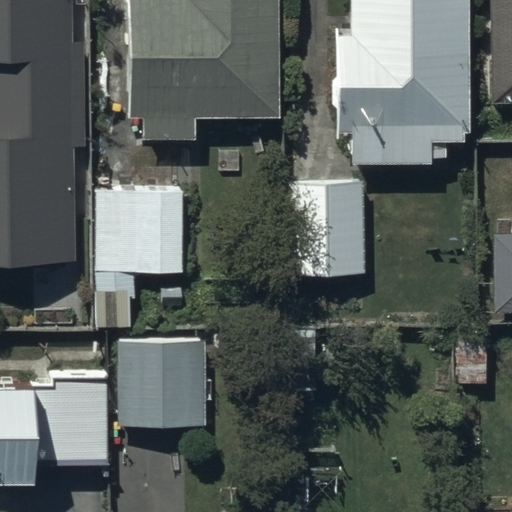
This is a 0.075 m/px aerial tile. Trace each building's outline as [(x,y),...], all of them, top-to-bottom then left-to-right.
[(70,0),(0,0),(0,254),(70,253),(69,140),(82,140),(80,36),(71,37),(70,0)] [(127,0),(129,114),(144,114),(144,133),(192,132),(192,111),(277,111),(276,0),(127,0)] [(467,130),(465,0),(348,0),(349,31),(335,31),(336,127),(349,126),(349,160),(428,159),(428,154),(445,154),(444,139),(462,139),(462,130),(467,130)] [(511,0),(489,0),(492,100),(511,99),(511,0)] [(360,179),(287,179),(287,270),(359,270),(360,179)] [(181,186),(96,187),(97,269),(182,268),(181,186)] [(511,231),(494,232),(495,307),(511,307),(511,231)] [(511,317),(447,316),(447,374),(484,374),(484,348),(511,348),(511,317)] [(203,338),(115,339),(117,422),(204,421),(203,338)] [(30,386),(29,381),(0,381),(0,481),(34,481),(34,463),(108,461),(105,371),(50,373),(50,385),(30,386)]
